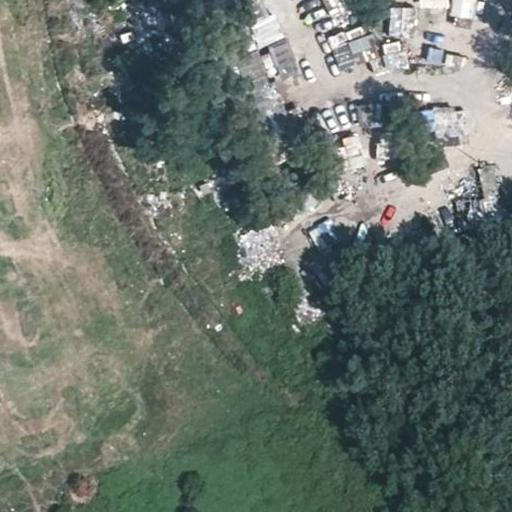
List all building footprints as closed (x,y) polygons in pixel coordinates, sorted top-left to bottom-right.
[(231,0),(246,45),(276,35),(264,0),(231,0)] [(386,34),(407,34),(408,3),(386,3),(386,34)] [(4,8),(0,9),(0,45),(11,43),(4,8)] [(347,49),(373,43),(370,29),(344,36),(347,49)] [(258,52),(240,52),(240,76),(258,75),(258,52)] [(28,92),(0,95),(0,98),(4,129),(33,125),(28,92)] [(463,104),(420,110),(424,137),(467,131),(463,104)] [(358,187),(359,132),(335,132),(333,187),(358,187)] [(493,166),(447,169),(450,223),(497,220),(493,166)] [(7,212),(14,242),(44,234),(37,205),(7,212)] [(0,339),(2,340),(8,304),(0,302),(0,339)]
